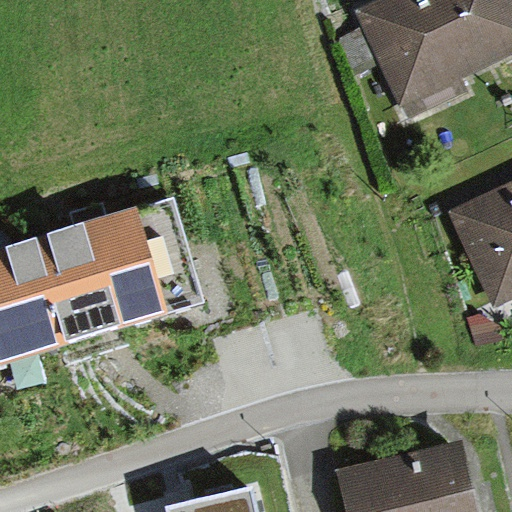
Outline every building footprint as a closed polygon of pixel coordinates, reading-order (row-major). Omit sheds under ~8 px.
[(511,0),(381,0),(359,10),(406,114),(467,87),(462,75),(511,52),(511,0)] [(511,184),(451,213),(494,305),(511,296),(511,184)] [(0,363),(202,305),(171,198),(0,247),(0,363)] [(475,511),(459,443),(338,472),(347,511),(475,511)] [(256,511),(251,491),(167,511),(166,511),(256,511)]
